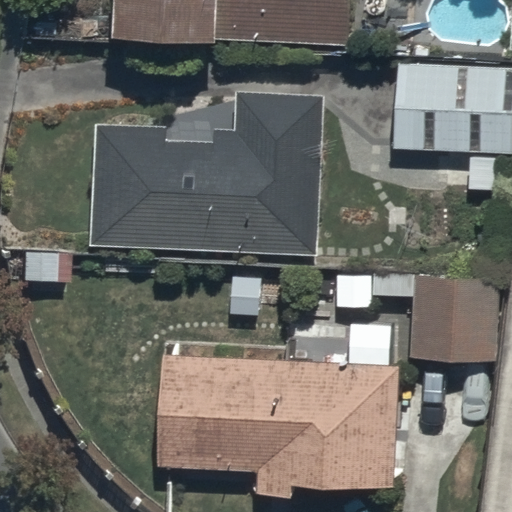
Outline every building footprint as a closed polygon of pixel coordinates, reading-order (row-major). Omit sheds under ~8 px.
[(123,0),(122,35),(355,47),(357,0),(123,0)] [(511,57),(400,53),(396,156),(511,161),(511,57)] [(97,245),(316,258),(326,93),(244,88),(241,133),(104,125),(97,245)] [(423,277),(420,357),(501,361),(505,281),(423,277)] [(163,365),(162,485),(401,487),(402,367),(163,365)]
